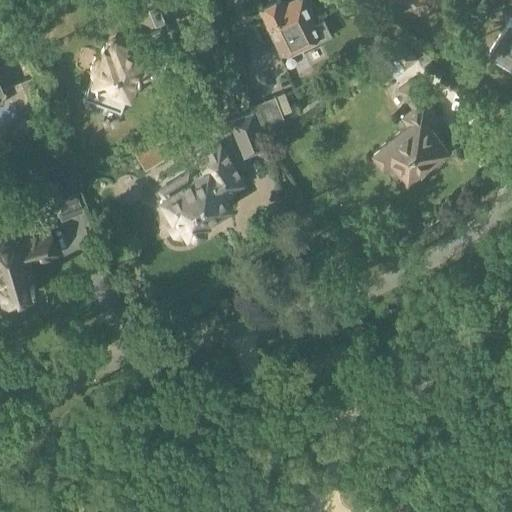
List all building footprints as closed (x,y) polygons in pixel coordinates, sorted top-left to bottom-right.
[(276,0),(259,8),(271,35),(281,55),(303,44),(302,42),(317,35),(321,42),(332,36),(323,17),(313,22),(312,19),(313,19),(304,0),(291,0),(283,4),(280,0),(276,0)] [(511,19),(490,53),(511,66),(511,19)] [(152,55),(151,58),(150,57),(147,54),(147,53),(129,46),(130,43),(128,39),(119,36),(116,35),(112,36),(107,39),(104,46),(103,46),(100,52),(94,55),(89,69),(91,74),(93,75),(90,82),(85,97),(120,111),(126,95),(130,96),(138,73),(143,75),(159,81),(166,60),(152,55)] [(233,64),(217,69),(224,93),(241,88),(233,64)] [(36,85),(32,75),(20,81),(39,125),(45,123),(29,88),(36,85)] [(401,116),(407,124),(375,149),(391,169),(397,164),(410,180),(450,148),(433,127),(442,120),(432,107),(437,103),(430,94),(425,97),(411,79),(398,88),(413,107),(401,116)] [(284,119),(280,110),(289,106),(284,93),(252,105),(263,133),(284,119)] [(267,148),(266,147),(253,113),(230,122),(244,157),(267,148)] [(181,237),(185,235),(189,233),(195,235),(203,230),(205,225),(210,222),(207,218),(230,205),(223,194),(243,181),(220,142),(195,157),(202,169),(191,175),(188,171),(157,189),(160,195),(159,195),(162,201),(161,205),(165,212),(168,214),(166,222),(173,235),(181,237)] [(0,243),(0,294),(2,302),(36,292),(27,261),(55,253),(48,230),(0,243)]
